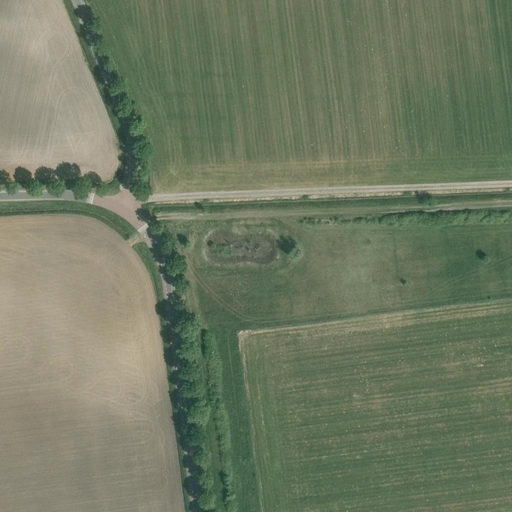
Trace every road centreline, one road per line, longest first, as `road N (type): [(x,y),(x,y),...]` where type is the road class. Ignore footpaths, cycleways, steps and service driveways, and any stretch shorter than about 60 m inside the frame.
road 1 (unclassified): [(197,511),(165,269),(132,215)]
road 2 (unclassified): [(130,189),(132,144),(76,0)]
